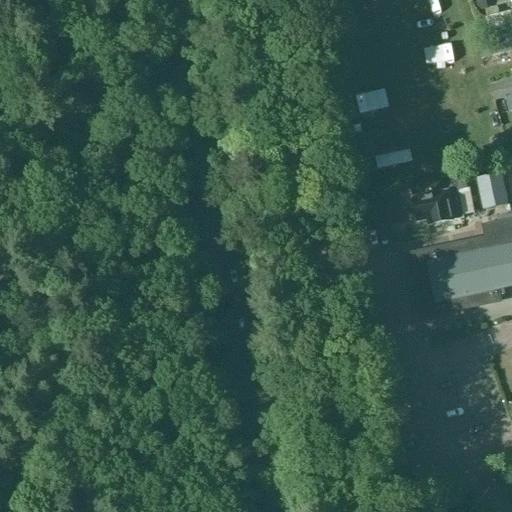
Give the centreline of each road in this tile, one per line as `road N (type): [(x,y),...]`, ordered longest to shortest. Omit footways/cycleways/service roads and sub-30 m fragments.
road 1 (tertiary): [(357,511),(261,0)]
road 2 (track): [(73,0),(85,70),(119,144),(115,187),(82,218)]
